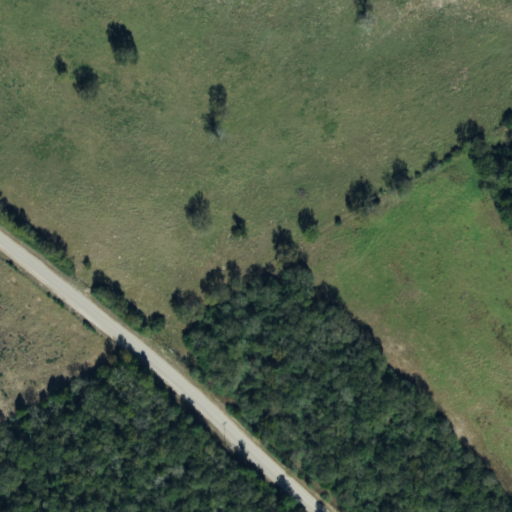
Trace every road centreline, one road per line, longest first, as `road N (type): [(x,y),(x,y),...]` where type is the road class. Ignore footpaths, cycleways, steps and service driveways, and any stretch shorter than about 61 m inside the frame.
road 1 (residential): [(325,511),(166,369)]
road 2 (residential): [(166,369),(0,238)]
